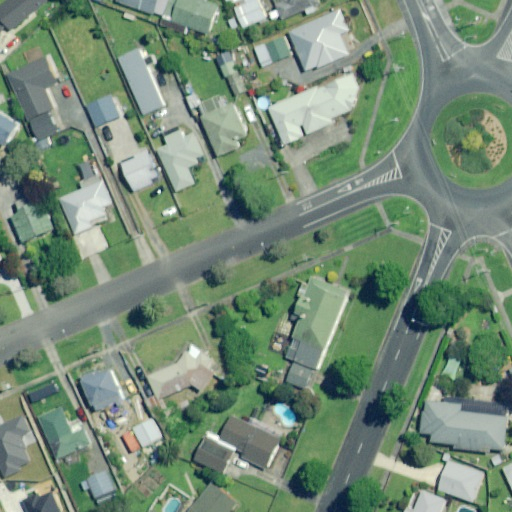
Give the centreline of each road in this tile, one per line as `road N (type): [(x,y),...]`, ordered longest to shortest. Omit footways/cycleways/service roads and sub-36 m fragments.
road 1 (residential): [(0,345),(419,163)]
road 2 (residential): [(459,200),(333,511)]
